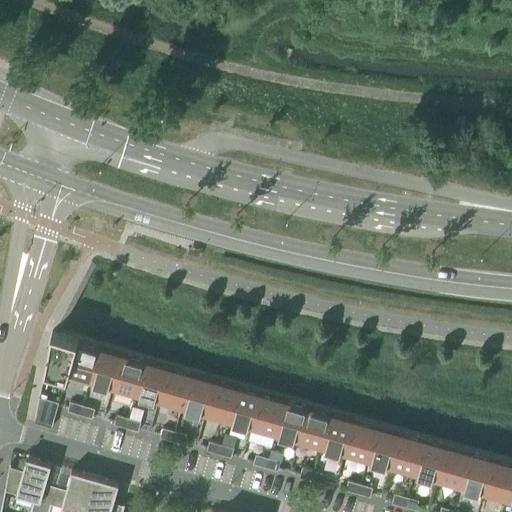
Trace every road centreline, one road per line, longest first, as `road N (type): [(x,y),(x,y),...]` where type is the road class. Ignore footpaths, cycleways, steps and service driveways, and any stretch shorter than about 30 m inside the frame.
road 1 (secondary): [(51,191),(311,260),(511,290)]
road 2 (secondary): [(511,224),(179,167),(69,126)]
road 3 (residential): [(290,511),(0,428)]
road 4 (residential): [(0,379),(51,191)]
